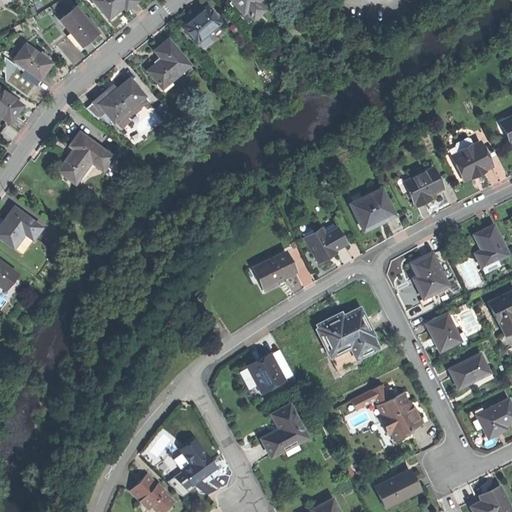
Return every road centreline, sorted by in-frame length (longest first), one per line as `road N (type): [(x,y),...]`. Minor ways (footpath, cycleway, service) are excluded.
road 1 (residential): [(372,270),(466,461),(488,463),(511,451)]
road 2 (residential): [(0,179),(61,100),(180,0)]
road 3 (residential): [(187,378),(329,281),(372,270)]
road 4 (residential): [(511,188),(388,253),(372,270)]
road 5 (residential): [(99,511),(129,452),(187,378)]
road 6 (residential): [(187,378),(235,459),(244,505)]
